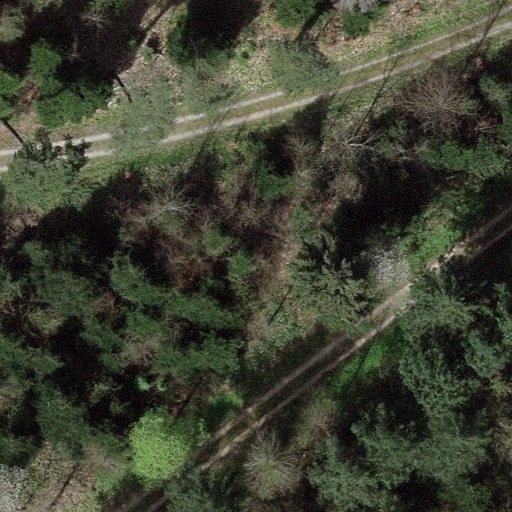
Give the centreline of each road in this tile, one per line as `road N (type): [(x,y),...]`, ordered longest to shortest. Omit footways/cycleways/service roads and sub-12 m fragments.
road 1 (track): [(0,160),(79,153),(284,109),(511,15)]
road 2 (track): [(511,188),(295,365),(135,511)]
